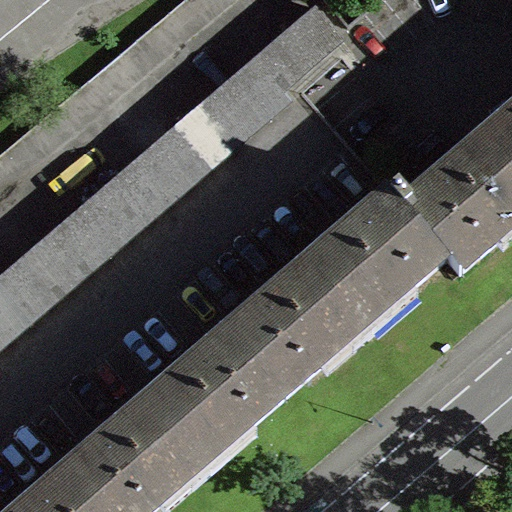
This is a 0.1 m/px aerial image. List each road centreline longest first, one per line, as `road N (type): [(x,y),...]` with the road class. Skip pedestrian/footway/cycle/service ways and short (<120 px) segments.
road 1 (unknown): [(511,5),(389,95),(0,423)]
road 2 (tertiary): [(382,511),(511,400)]
